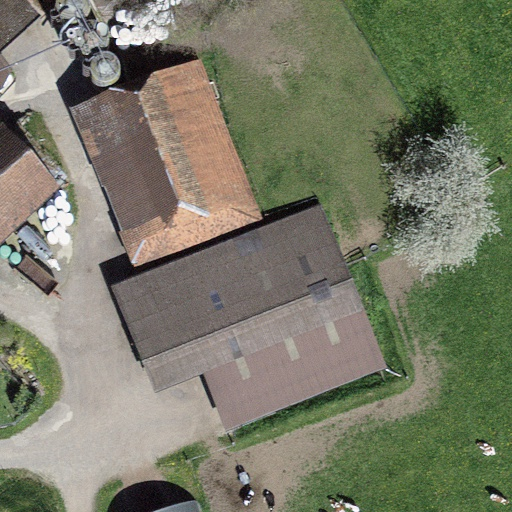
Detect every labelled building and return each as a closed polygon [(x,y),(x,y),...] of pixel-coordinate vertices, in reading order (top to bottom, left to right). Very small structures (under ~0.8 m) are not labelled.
[(12,0),(0,0),(0,60),(37,27),(12,0)] [(83,0),(60,0),(58,2),(55,8),(53,14),(54,20),(58,26),(62,30),(68,33),(75,33),(81,31),(88,25),(90,19),(91,12),(89,6),(85,1),(83,0)] [(111,48),(109,41),(106,35),(100,31),(94,28),(87,29),(81,31),(76,35),(72,44),(72,51),(74,57),(81,65),(87,67),(94,67),(100,65),(106,61),(109,55),(111,48)] [(123,78),(121,73),(118,69),(113,66),(107,64),(102,65),(97,67),(93,71),(91,76),(90,82),(92,87),(95,92),(100,96),(106,97),(112,96),(117,93),(120,89),(122,84),(123,78)] [(202,77),(85,122),(140,265),(257,220),(202,77)] [(0,240),(53,191),(3,138),(0,141),(0,240)] [(228,417),(376,358),(319,214),(121,292),(159,389),(209,370),(228,417)] [(199,511),(197,503),(165,511),(199,511)]
